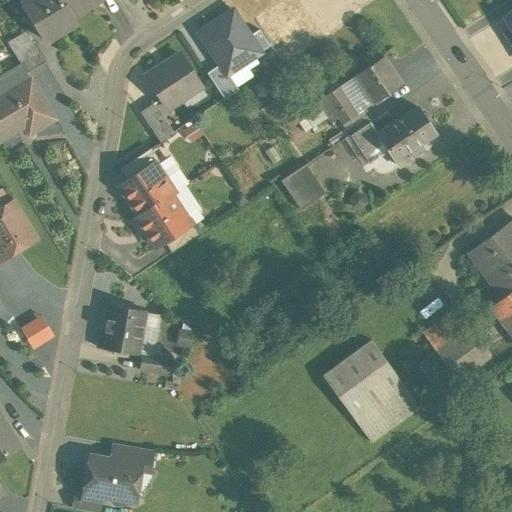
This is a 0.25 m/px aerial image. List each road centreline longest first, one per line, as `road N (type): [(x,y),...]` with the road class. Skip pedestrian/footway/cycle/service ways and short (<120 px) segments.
road 1 (residential): [(39,511),(124,70),(210,0)]
road 2 (tertiary): [(511,139),(416,0)]
